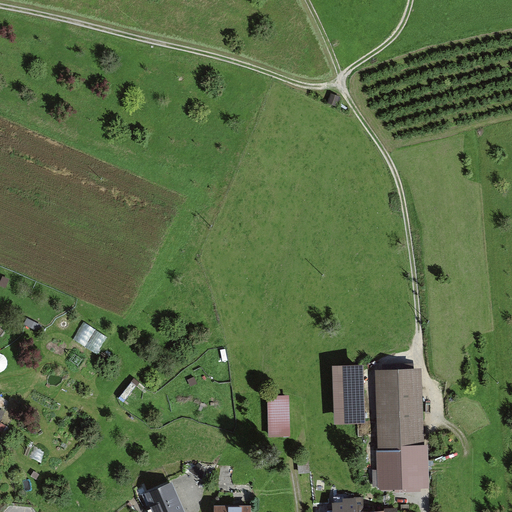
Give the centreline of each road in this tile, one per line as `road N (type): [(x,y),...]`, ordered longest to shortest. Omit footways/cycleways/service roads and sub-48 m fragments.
road 1 (track): [(426,491),(424,384),(403,202),(392,164),(340,83)]
road 2 (track): [(340,83),(305,86),(0,5)]
